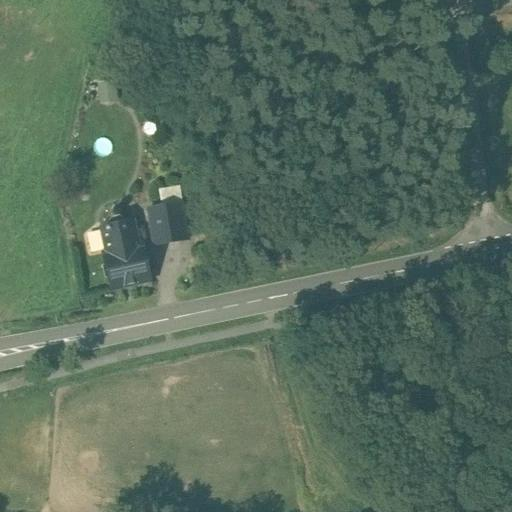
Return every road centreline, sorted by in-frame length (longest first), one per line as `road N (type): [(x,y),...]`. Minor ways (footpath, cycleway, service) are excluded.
road 1 (tertiary): [(489,253),(0,357)]
road 2 (residential): [(489,253),(451,0)]
